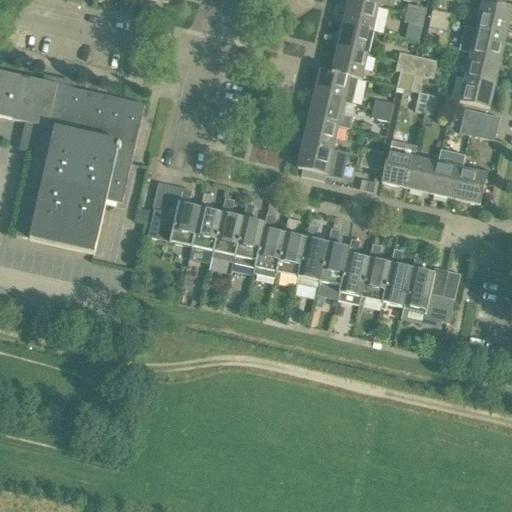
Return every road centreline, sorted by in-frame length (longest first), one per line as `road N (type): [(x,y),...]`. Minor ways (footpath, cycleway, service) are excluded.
road 1 (residential): [(0,336),(132,366),(255,361),(511,423)]
road 2 (residential): [(0,7),(209,52)]
